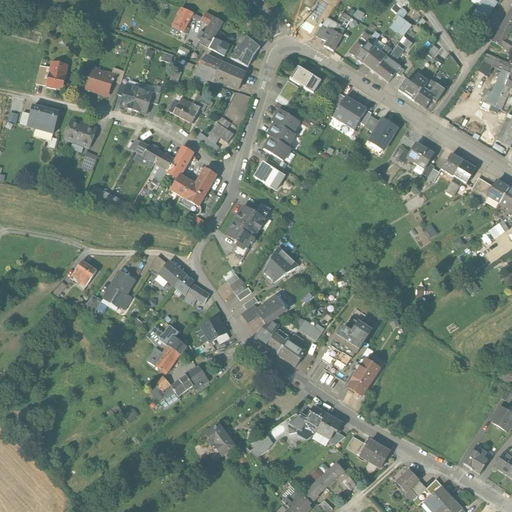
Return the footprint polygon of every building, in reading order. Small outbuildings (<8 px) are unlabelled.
[(511,10),(500,32),(509,37),(511,31),(511,10)] [(192,21),(194,18),(182,13),(173,31),(184,37),(192,21)] [(209,30),(214,22),(206,17),(203,22),(194,18),(192,21),(209,30)] [(351,23),(346,19),(344,23),(344,22),(336,36),(342,39),(351,23)] [(209,52),(214,43),(216,41),(219,35),(224,27),(214,22),(209,30),(199,48),(209,52)] [(405,26),(399,35),(404,38),(410,30),(405,26)] [(323,29),(316,40),(322,43),(329,32),(323,29)] [(230,30),(225,36),(237,44),(241,37),(230,30)] [(333,35),(329,32),(322,43),(327,46),(325,50),(333,55),(342,39),(336,36),(333,34),(333,35)] [(509,37),(500,32),(493,45),(511,55),(511,45),(511,39),(509,38),(509,37)] [(219,35),(216,41),(226,46),(229,42),(219,35)] [(369,40),(364,36),(360,41),(362,43),(367,46),(371,49),(376,43),(370,38),(369,40)] [(404,40),(400,45),(409,52),(412,47),(404,40)] [(260,52),(247,42),(242,49),(240,48),(237,52),(239,53),(231,63),(248,72),(254,60),(260,52)] [(227,52),(229,53),(230,51),(214,43),(209,52),(224,61),(228,54),(227,54),(227,52)] [(356,49),(351,57),(355,60),(355,61),(362,67),(374,51),(371,49),(367,46),(365,48),(361,53),(356,49)] [(433,48),(427,56),(432,60),(438,52),(433,48)] [(390,54),(385,49),(380,56),(386,60),(390,54)] [(397,49),(388,62),(384,67),(396,76),(400,79),(404,74),(394,66),(403,54),(397,49)] [(374,51),(362,67),(373,75),(381,65),(384,67),(388,62),(386,60),(380,56),(374,51)] [(160,67),(171,69),(173,58),(162,56),(160,67)] [(206,61),(200,68),(218,76),(219,76),(223,68),(206,61)] [(388,86),(396,76),(384,67),(381,65),(373,75),(388,86)] [(200,68),(195,78),(215,87),(216,84),(238,94),(245,78),(223,68),(219,76),(218,76),(200,68)] [(298,70),(290,83),(300,89),(300,88),(305,91),(304,92),(314,97),(322,84),(312,79),(312,80),(307,77),(307,76),(298,70)] [(121,89),(121,88),(125,76),(114,73),(112,78),(116,79),(113,86),(121,89)] [(89,82),(87,88),(89,90),(95,92),(94,96),(107,100),(110,98),(113,86),(116,79),(112,78),(108,77),(107,79),(92,74),(90,82),(89,82)] [(511,76),(501,96),(507,99),(509,95),(511,96),(511,76)] [(46,86),(48,86),(47,92),(55,93),(54,99),(62,100),(66,80),(50,77),(50,80),(47,80),(46,86)] [(410,87),(406,84),(398,93),(414,105),(423,92),(428,85),(417,77),(410,87)] [(288,84),(279,99),(289,105),(298,91),(288,84)] [(423,92),(414,105),(425,112),(432,103),(436,106),(445,93),(435,87),(429,96),(423,92)] [(123,101),(127,90),(121,88),(121,89),(118,99),(123,101)] [(133,115),(140,94),(127,90),(123,101),(121,110),(127,113),(133,115)] [(157,90),(155,98),(152,107),(158,109),(163,92),(157,90)] [(171,97),(173,97),(168,108),(171,109),(173,106),(179,108),(182,103),(183,103),(185,96),(173,92),(171,97)] [(155,98),(140,94),(133,115),(139,117),(140,116),(147,119),(150,107),(152,107),(155,98)] [(507,99),(501,96),(495,109),(501,112),(507,99)] [(179,108),(178,110),(190,116),(185,124),(193,128),(197,119),(200,113),(204,115),(207,109),(211,112),(214,107),(198,99),(193,108),(183,103),(182,103),(179,108)] [(346,101),(333,121),(344,128),(356,108),(346,101)] [(173,106),(171,109),(170,110),(172,111),(170,116),(174,118),(178,110),(179,108),(173,106)] [(279,106),(275,111),(280,114),(286,117),(289,112),(286,110),(279,106)] [(356,108),(344,128),(354,134),(367,114),(356,108)] [(178,110),(174,118),(185,124),(190,116),(178,110)] [(59,118),(34,111),(28,131),(54,138),(59,118)] [(286,117),(280,114),(272,126),(275,127),(292,138),(300,126),(286,117)] [(461,119),(455,130),(479,143),(485,133),(461,119)] [(374,136),(381,126),(370,120),(364,130),(374,136)] [(221,121),(211,136),(212,136),(221,143),(228,148),(234,139),(227,134),(231,128),(221,121)] [(369,145),(383,154),(397,131),(383,123),(381,126),(374,136),(369,145)] [(97,134),(72,125),(65,143),(90,152),(97,134)] [(292,138),(275,127),(268,139),(271,141),(287,151),(295,139),(292,138)] [(221,143),(212,136),(208,142),(216,148),(221,143)] [(216,157),(220,151),(216,148),(208,142),(201,137),(197,143),(203,147),(216,157)] [(287,151),(271,141),(264,153),(275,160),(283,165),(291,153),(287,151)] [(143,160),(149,151),(136,144),(131,153),(136,156),(138,157),(143,159),(142,160),(143,160)] [(434,157),(416,146),(411,155),(407,162),(424,172),(424,173),(428,166),(434,157)] [(152,165),(158,168),(164,158),(149,151),(143,160),(144,161),(144,160),(150,163),(149,164),(151,165),(152,165)] [(407,162),(411,155),(405,151),(398,163),(404,166),(407,162)] [(175,164),(168,177),(179,183),(181,180),(193,158),(182,152),(175,164)] [(87,157),(82,171),(93,175),(98,162),(87,157)] [(168,177),(175,164),(170,161),(171,159),(168,157),(167,160),(164,158),(158,168),(162,171),(159,175),(166,180),(168,177)] [(463,164),(451,157),(447,163),(446,162),(441,172),(454,180),(463,164)] [(283,165),(275,160),(272,165),(284,172),(287,167),(283,165)] [(284,172),(272,165),(269,163),(266,169),(278,176),(281,178),(284,172)] [(463,164),(454,180),(445,194),(453,199),(462,185),(466,187),(476,172),(463,164)] [(424,173),(424,172),(422,177),(428,181),(433,172),(434,170),(428,166),(424,173)] [(269,190),(278,176),(266,169),(264,167),(255,181),(269,190)] [(433,172),(428,181),(427,182),(428,182),(426,184),(429,186),(431,183),(434,185),(439,175),(433,172)] [(216,181),(204,174),(196,189),(190,186),(185,194),(187,195),(183,201),(199,211),(216,181)] [(166,180),(159,175),(155,181),(162,185),(166,180)] [(190,186),(181,180),(179,183),(172,195),(183,201),(187,195),(185,194),(190,186)] [(478,197),(486,202),(488,199),(487,199),(493,189),(478,181),(471,192),(478,197)] [(509,191),(496,184),(493,189),(487,199),(488,199),(499,206),(509,191)] [(95,191),(90,202),(118,214),(127,216),(131,210),(121,204),(121,203),(95,191)] [(511,193),(509,191),(499,206),(511,214),(511,213),(511,193)] [(265,223),(271,213),(262,207),(255,217),(265,223)] [(235,225),(256,238),(257,236),(259,233),(260,234),(264,229),(262,228),(265,223),(255,217),(244,210),(235,225)] [(502,217),(492,223),(495,228),(505,222),(502,217)] [(193,219),(190,225),(200,230),(203,223),(193,219)] [(245,258),(247,253),(248,252),(250,247),(252,248),(256,243),(254,242),(256,238),(235,225),(226,239),(237,247),(236,250),(237,251),(233,256),(225,261),(232,271),(241,266),(243,263),(242,262),(245,258)] [(423,230),(430,239),(435,235),(429,226),(423,230)] [(289,261),(278,251),(269,266),(271,267),(263,276),(269,282),(289,261)] [(159,278),(168,268),(158,260),(149,275),(157,282),(159,280),(160,279),(159,278)] [(299,271),(289,261),(269,282),(275,287),(299,271)] [(160,279),(175,292),(186,279),(170,265),(168,268),(159,278),(160,279)] [(83,266),(71,282),(73,285),(75,282),(87,291),(97,276),(83,266)] [(120,276),(104,302),(119,311),(119,310),(126,299),(127,299),(135,286),(120,276)] [(230,290),(240,283),(236,278),(226,285),(230,290)] [(175,292),(186,300),(188,298),(193,288),(194,285),(186,279),(175,292)] [(234,295),(245,288),(241,282),(240,283),(230,290),(234,295)] [(60,299),(65,287),(59,284),(54,297),(60,299)] [(193,288),(188,298),(197,304),(205,308),(210,298),(202,293),(202,294),(193,288)] [(188,298),(186,300),(186,302),(183,301),(181,303),(194,310),(197,304),(188,298)] [(261,319),(263,322),(263,325),(266,330),(272,325),(275,327),(279,323),(278,320),(286,314),(285,312),(288,310),(280,298),(258,313),(257,314),(261,319)] [(126,299),(119,310),(126,314),(132,302),(127,299),(126,299)] [(94,300),(85,311),(96,317),(103,305),(94,300)] [(248,328),(261,319),(257,314),(258,313),(255,309),(241,318),(248,328)] [(377,326),(356,312),(350,321),(371,335),(377,326)] [(218,321),(202,331),(211,346),(227,337),(218,321)] [(371,335),(350,321),(336,343),(335,342),(331,349),(330,348),(325,357),(336,364),(336,363),(346,370),(351,362),(352,363),(356,357),(356,358),(371,335)] [(293,328),(299,333),(305,325),(300,322),(295,324),(293,328)] [(161,333),(165,328),(159,324),(155,329),(161,333)] [(255,343),(277,358),(286,345),(275,338),(280,330),(275,327),(272,325),(266,330),(262,333),(255,343)] [(305,325),(299,333),(316,345),(324,333),(321,330),(318,334),(305,325)] [(174,341),(175,342),(179,337),(170,331),(163,341),(170,347),(174,341)] [(165,353),(167,350),(160,345),(161,343),(159,342),(149,332),(145,338),(161,355),(163,352),(165,353)] [(174,341),(170,347),(163,341),(161,343),(160,345),(167,350),(169,351),(180,359),(187,350),(175,342),(174,341)] [(286,345),(277,358),(295,371),(306,355),(288,343),(286,345)] [(156,354),(147,366),(167,379),(180,359),(169,351),(163,358),(156,354)] [(359,377),(367,365),(361,361),(354,374),(358,377),(358,376),(359,377)] [(371,384),(379,372),(374,369),(372,371),(366,367),(368,365),(367,365),(359,377),(358,376),(358,377),(348,392),(355,396),(359,398),(362,400),(372,385),(371,384)] [(511,371),(507,368),(498,380),(511,389),(511,371)] [(186,380),(193,390),(195,394),(208,385),(199,371),(186,380)] [(180,404),(179,401),(187,395),(193,390),(186,380),(181,384),(172,391),(163,397),(158,390),(152,394),(164,414),(180,404)] [(164,381),(156,387),(158,390),(163,397),(172,391),(164,381)] [(121,417),(127,426),(137,419),(131,410),(121,417)] [(511,417),(500,410),(491,425),(507,435),(511,426),(511,417)] [(326,419),(314,412),(307,423),(303,420),(301,421),(290,428),(284,424),(262,439),(263,442),(266,440),(272,448),(289,437),(298,435),(298,433),(312,441),(316,435),(325,419),(326,419)] [(295,417),(284,424),(290,428),(301,421),(295,417)] [(334,435),(337,437),(341,429),(325,419),(316,435),(330,443),(334,435)] [(219,428),(206,437),(209,442),(208,443),(208,444),(209,445),(209,447),(210,449),(211,451),(213,452),(214,454),(217,455),(217,456),(219,455),(222,460),(235,450),(219,428)] [(328,446),(335,450),(345,441),(337,437),(334,435),(330,443),(328,446)] [(346,453),(357,459),(364,447),(353,441),(346,453)] [(246,450),(250,455),(258,449),(255,444),(246,450)] [(364,447),(357,459),(380,472),(390,455),(370,444),(367,449),(364,447)] [(472,453),(463,467),(480,477),(488,463),(484,461),(487,456),(479,452),(477,456),(472,453)] [(511,452),(511,453),(508,457),(504,455),(494,470),(508,478),(511,472),(511,452)] [(411,490),(414,493),(421,486),(409,474),(396,485),(406,496),(411,490)] [(337,481),(331,475),(310,493),(317,500),(337,481)] [(350,480),(344,485),(351,495),(357,490),(350,480)] [(426,492),(430,497),(439,489),(435,484),(426,492)] [(426,492),(421,486),(414,493),(413,495),(418,500),(426,492)] [(432,511),(440,511),(452,502),(442,491),(426,505),(432,511)] [(318,501),(317,500),(310,493),(303,500),(311,508),(318,501)] [(311,509),(298,495),(288,504),(287,503),(283,506),(289,511),(310,511),(309,510),(311,509)] [(460,511),(452,502),(440,511),(460,511)]
